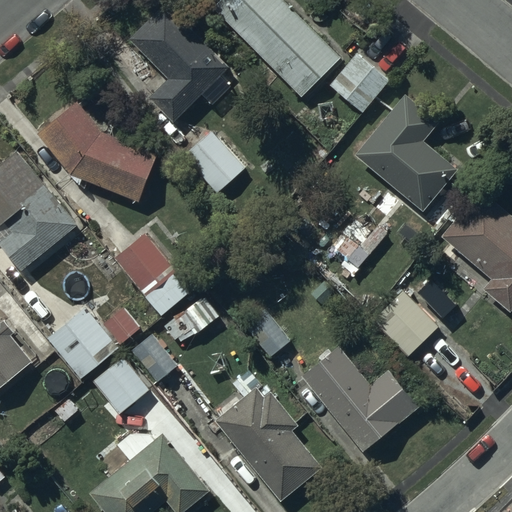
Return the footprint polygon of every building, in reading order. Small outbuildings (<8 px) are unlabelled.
[(280,0),(221,0),(212,10),(302,100),(341,61),(280,0)] [(167,7),(130,41),(168,82),(149,100),(173,126),(203,100),(211,109),(233,89),(222,77),(227,72),(167,7)] [(358,56),(330,87),(365,118),(393,87),(358,56)] [(438,124),(405,97),(355,158),(423,213),(457,171),(423,143),(438,124)] [(78,105),(38,137),(70,175),(138,204),(157,159),(102,135),(78,105)] [(211,132),(183,156),(218,194),(246,169),(211,132)] [(17,154),(0,167),(0,249),(20,273),(77,226),(17,154)] [(511,219),(480,193),(441,239),(491,281),(483,290),(511,313),(511,312),(511,219)] [(94,260),(110,280),(121,271),(160,319),(190,294),(177,279),(179,276),(144,235),(114,260),(106,250),(94,260)] [(441,328),(403,291),(372,323),(409,360),(441,328)] [(163,327),(168,333),(164,337),(169,344),(174,341),(175,343),(178,340),(182,344),(194,336),(195,337),(217,321),(221,327),(227,323),(207,295),(163,327)] [(125,309),(103,326),(120,348),(142,330),(125,309)] [(292,342),(265,309),(243,327),(270,359),(292,342)] [(119,349),(85,310),(48,341),(82,381),(119,349)] [(0,390),(32,365),(10,339),(14,336),(4,324),(0,326),(0,325),(0,390)] [(151,336),(131,353),(158,385),(178,367),(151,336)] [(339,349),(301,379),(364,455),(419,410),(389,372),(370,388),(339,349)] [(92,380),(119,416),(150,393),(123,357),(92,380)] [(257,390),(215,424),(280,505),(323,471),(292,432),(298,428),(270,394),(264,399),(257,390)] [(172,511),(186,511),(210,493),(162,436),(154,442),(141,426),(116,447),(129,462),(89,495),(102,511),(155,511),(166,504),(172,511)]
